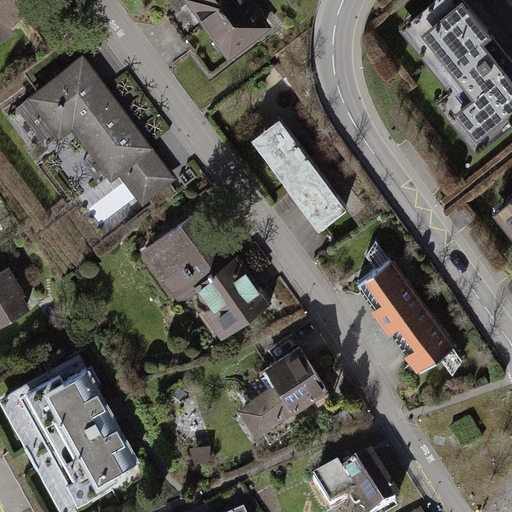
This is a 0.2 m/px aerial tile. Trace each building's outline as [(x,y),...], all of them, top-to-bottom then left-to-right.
[(0,0),(0,43),(14,33),(9,25),(42,2),(41,0),(0,0)] [(169,0),(174,6),(182,0),(188,0),(229,55),(271,25),(252,0),(169,0)] [(466,0),(449,0),(424,21),(474,84),(455,99),(472,120),(511,87),(511,73),(480,33),(488,26),(466,0)] [(84,51),(30,91),(61,132),(74,122),(114,175),(122,169),(145,200),(178,176),(84,51)] [(284,114),(255,136),(323,226),(352,204),(284,114)] [(209,203),(145,247),(181,298),(195,289),(226,333),(275,299),(209,203)] [(396,251),(359,276),(420,366),(457,340),(396,251)] [(10,263),(0,268),(0,320),(31,304),(10,263)] [(303,341),(267,365),(276,379),(240,404),(259,433),(299,406),(297,404),(330,382),(303,341)] [(47,373),(2,396),(62,511),(70,511),(112,490),(108,482),(121,475),(117,467),(140,455),(93,365),(68,378),(64,371),(50,378),(47,373)] [(343,462),(317,478),(333,506),(359,491),(371,511),(377,511),(403,497),(376,450),(346,468),(343,462)]
